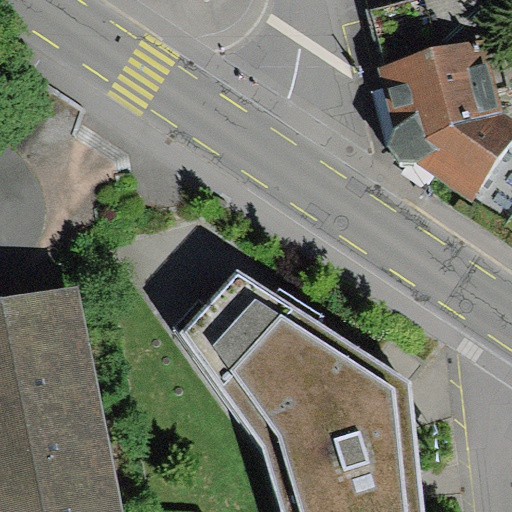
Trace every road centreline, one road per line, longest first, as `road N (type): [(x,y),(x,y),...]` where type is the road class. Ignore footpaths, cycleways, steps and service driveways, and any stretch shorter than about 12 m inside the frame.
road 1 (secondary): [(511,319),(262,152)]
road 2 (secondary): [(262,152),(34,0)]
road 3 (residential): [(262,152),(289,99),(301,46),(298,0)]
